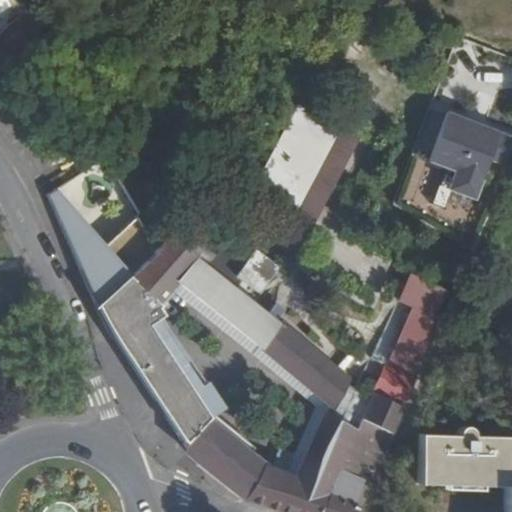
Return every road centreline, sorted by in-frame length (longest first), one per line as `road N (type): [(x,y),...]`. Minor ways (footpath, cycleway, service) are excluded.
road 1 (residential): [(113,448),(108,412),(56,281),(0,172)]
road 2 (secondary): [(113,448),(61,428),(0,447)]
